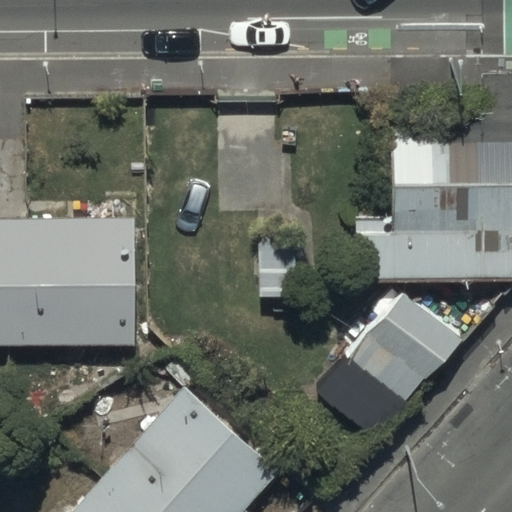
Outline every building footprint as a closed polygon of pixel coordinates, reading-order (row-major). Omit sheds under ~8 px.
[(511,78),(477,79),(477,101),(432,101),(432,131),(432,178),(511,177),(511,78)] [(511,177),(432,178),(432,131),(388,130),(388,214),(351,214),(350,278),(510,279),(511,246),(511,177)] [(136,226),(0,226),(0,351),(136,351),(136,226)] [(291,227),(254,228),(255,293),(292,293),(291,227)] [(399,312),(344,379),(397,422),(452,355),(399,312)] [(252,511),(275,487),(185,403),(83,511),(252,511)]
